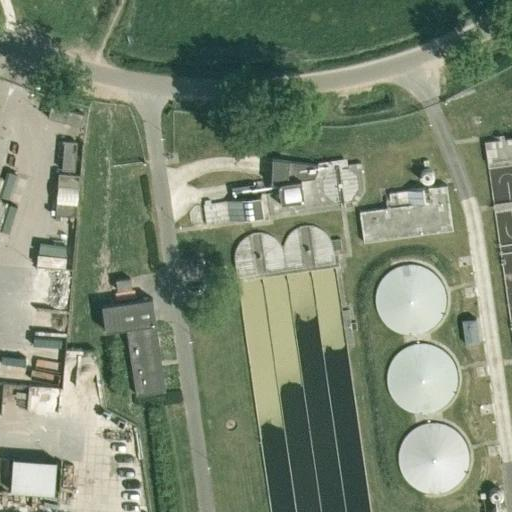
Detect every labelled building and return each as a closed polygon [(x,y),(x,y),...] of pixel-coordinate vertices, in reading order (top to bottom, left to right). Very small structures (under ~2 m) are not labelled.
[(80,126),(83,114),(50,105),(47,118),(80,126)] [(74,170),(76,142),(64,141),(61,169),(74,170)] [(260,196),(226,201),(203,204),(206,225),(228,221),(254,218),(255,221),(269,219),(268,215),(277,214),(282,211),(357,200),(364,188),(361,162),(342,165),(342,161),(336,162),(336,163),(318,165),(318,164),(289,161),(287,181),(277,182),(278,187),(265,193),(264,182),(259,183),(260,196)] [(58,173),(55,214),(76,216),(79,174),(58,173)] [(363,242),(452,229),(446,184),(389,193),(390,200),(385,201),(386,207),(359,211),(363,242)] [(130,278),(115,280),(117,290),(131,288),(130,278)] [(165,390),(152,298),(102,305),(105,331),(126,328),(136,394),(165,390)] [(16,455),(11,487),(55,494),(60,461),(16,455)]
